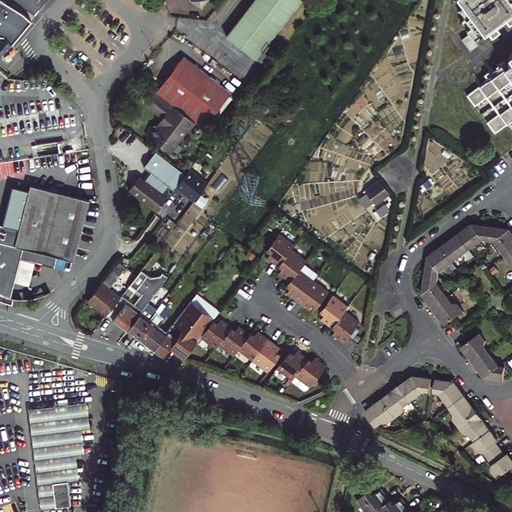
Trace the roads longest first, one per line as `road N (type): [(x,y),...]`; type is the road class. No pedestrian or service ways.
road 1 (residential): [(95,92),(110,240),(41,326)]
road 2 (residential): [(333,433),(94,351)]
road 3 (residential): [(437,340),(405,294),(403,269),(499,190)]
road 4 (residential): [(499,511),(333,433)]
road 5 (residential): [(364,387),(313,335),(253,302)]
road 6 (residential): [(95,92),(148,30),(109,0)]
road 7 (residential): [(64,0),(35,41),(95,92)]
